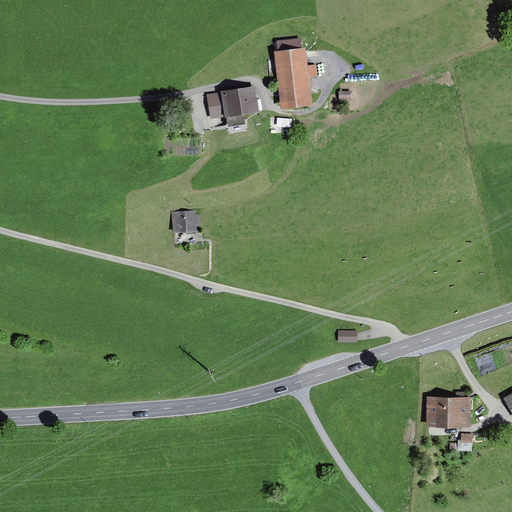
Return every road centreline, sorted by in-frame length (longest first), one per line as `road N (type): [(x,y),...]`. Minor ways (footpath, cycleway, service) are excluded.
road 1 (primary): [(511,312),(227,401),(0,418)]
road 2 (track): [(0,229),(372,322),(403,347)]
road 3 (track): [(313,54),(334,61),(329,85),(318,106),(294,113),(277,111),(247,78),(110,102),(0,96)]
